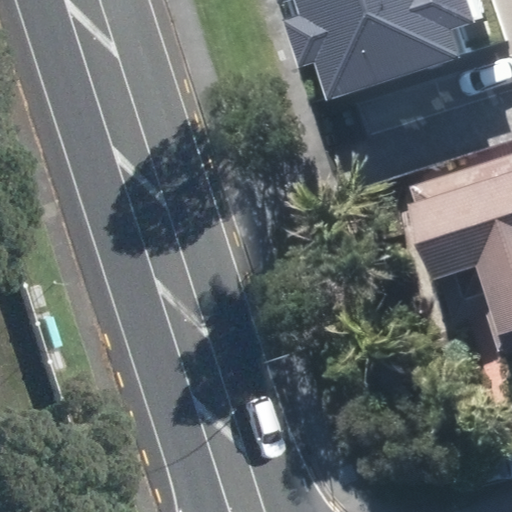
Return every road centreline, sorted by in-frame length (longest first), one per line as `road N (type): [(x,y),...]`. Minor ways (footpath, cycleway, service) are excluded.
road 1 (residential): [(511,71),(143,198)]
road 2 (primary): [(143,198),(243,511)]
road 3 (primary): [(80,0),(143,198)]
